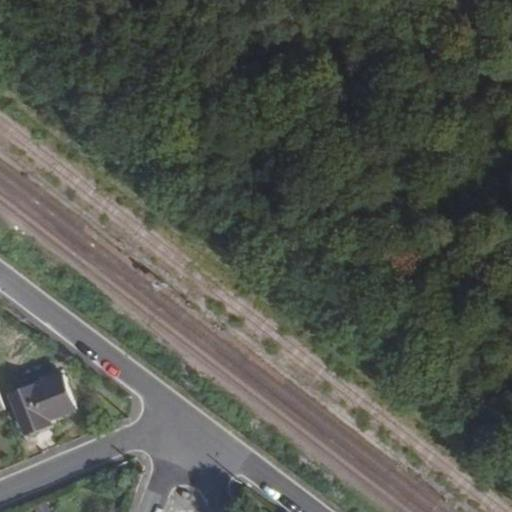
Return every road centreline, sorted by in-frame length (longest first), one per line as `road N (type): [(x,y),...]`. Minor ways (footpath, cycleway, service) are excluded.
road 1 (residential): [(184,415),(0,276)]
road 2 (residential): [(0,493),(184,415)]
road 3 (residential): [(312,511),(184,415)]
